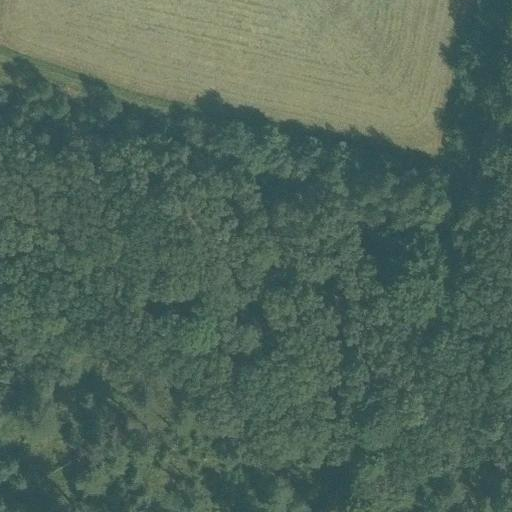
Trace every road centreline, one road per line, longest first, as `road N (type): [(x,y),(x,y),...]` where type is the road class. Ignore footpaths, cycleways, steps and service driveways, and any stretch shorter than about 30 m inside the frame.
road 1 (track): [(511,146),(433,332),(384,511)]
road 2 (track): [(494,193),(275,135)]
